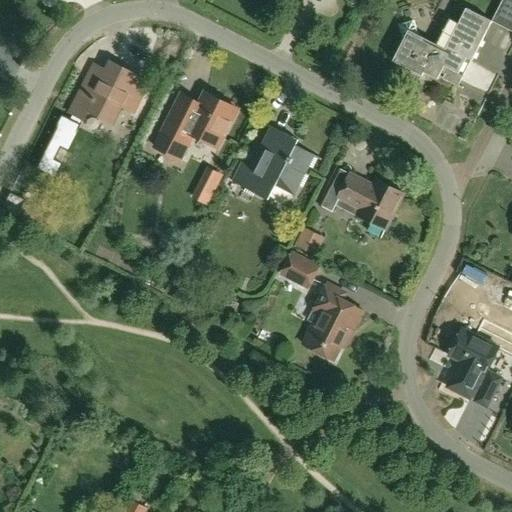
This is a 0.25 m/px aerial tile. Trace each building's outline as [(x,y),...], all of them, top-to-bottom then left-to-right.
[(511,4),(501,26),(511,31),(511,4)] [(404,40),(394,61),(423,76),(424,72),(438,79),(441,72),(445,74),(443,79),(458,86),(484,36),(491,22),(467,9),(459,24),(446,50),(436,45),(418,36),(414,21),(400,26),(404,40)] [(137,103),(148,82),(111,63),(106,72),(95,66),(71,113),(84,119),(88,110),(112,123),(125,97),(137,103)] [(218,148),(237,109),(205,93),(200,104),(182,95),(155,147),(180,160),(193,135),(218,148)] [(299,187),(305,175),(315,156),(296,146),(299,141),(271,127),(252,165),(245,162),(234,183),(268,200),(280,177),(299,187)] [(208,207),(223,177),(208,169),(193,199),(208,207)] [(331,182),(319,205),(333,212),(340,198),(362,209),(358,216),(386,230),(404,194),(377,180),(374,186),(351,174),(343,189),(331,182)] [(48,213),(9,193),(0,211),(0,213),(15,221),(49,238),(52,231),(42,226),(48,213)] [(296,246),(307,252),(317,234),(305,228),(296,246)] [(319,267),(293,253),(281,274),(308,288),(319,267)] [(194,310),(203,292),(183,282),(174,300),(194,310)] [(334,361),(348,334),(351,336),(364,312),(342,300),(345,294),(328,285),(315,310),(323,315),(318,325),(314,324),(303,345),(334,361)] [(487,371),(499,348),(462,329),(449,356),(460,362),(447,387),(470,399),(471,397),(476,400),(475,401),(487,407),(502,379),(487,371)] [(83,420),(69,413),(60,434),(73,440),(83,420)] [(146,511),(149,508),(130,498),(122,511),(146,511)]
